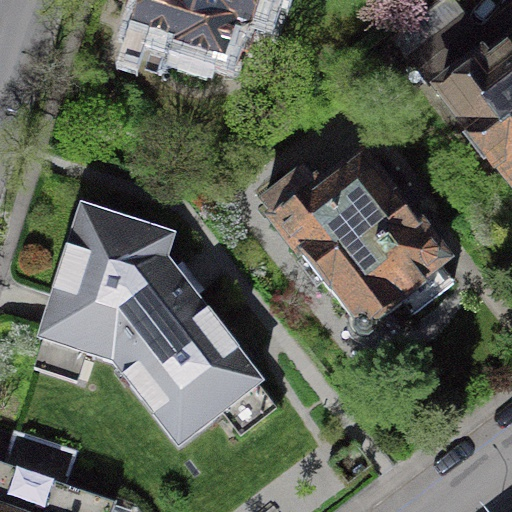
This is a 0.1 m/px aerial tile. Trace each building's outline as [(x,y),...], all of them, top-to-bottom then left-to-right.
[(147,0),(139,26),(178,39),(177,44),(185,47),(178,70),(206,80),(214,56),(222,58),(235,19),(245,22),(251,0),(147,0)] [(446,0),(442,0),(397,35),(432,80),(480,43),(462,21),(446,0)] [(495,164),(497,162),(511,181),(511,40),(485,62),(481,58),(439,90),(495,164)] [(331,291),(364,334),(402,304),(411,315),(453,282),(439,263),(444,259),(401,203),(395,196),(393,198),(361,157),(318,190),(304,172),(263,203),(274,218),(273,218),(330,292),(331,291)] [(47,315),(40,339),(113,363),(178,447),(261,383),(185,285),(166,260),(173,237),(82,208),(47,315)] [(0,511),(111,511),(114,505),(64,488),(75,455),(13,436),(3,467),(0,466),(0,511)]
